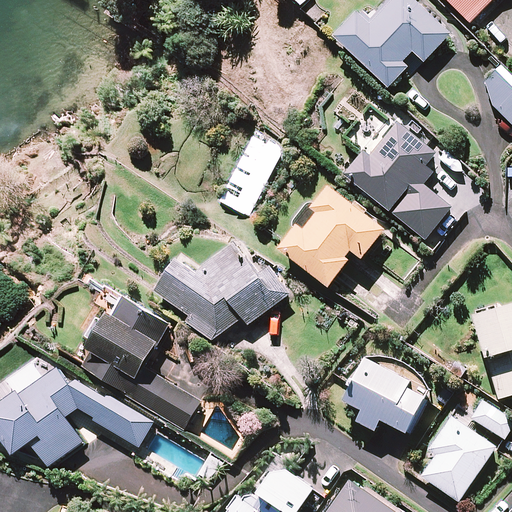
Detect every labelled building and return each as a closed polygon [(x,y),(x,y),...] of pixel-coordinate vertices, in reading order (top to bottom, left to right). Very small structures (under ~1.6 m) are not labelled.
[(344,0),(331,15),(387,67),(415,34),(424,42),(457,10),(445,0),(344,0)] [(511,48),(510,47),(498,57),(500,80),(511,92),(511,48)] [(438,217),(463,184),(436,164),(455,127),(407,94),(399,105),(378,89),(358,121),(376,133),(349,155),(438,217)] [(300,122),(269,111),(239,181),(264,197),(300,122)] [(342,265),(399,208),(335,159),(287,229),(342,265)] [(160,274),(221,319),(301,275),(246,226),(211,246),(191,231),(160,274)] [(231,376),(163,344),(180,303),(131,276),(119,298),(104,290),(80,348),(197,409),(231,376)] [(511,285),(482,296),(509,378),(511,377),(511,285)] [(368,327),(342,385),(419,423),(443,368),(368,327)] [(58,343),(0,382),(0,417),(14,439),(39,421),(56,447),(89,426),(74,397),(88,389),(143,430),(166,400),(58,343)] [(466,394),(427,452),(471,485),(511,415),(511,383),(492,374),(484,403),(466,394)] [(247,473),(229,501),(248,511),(298,511),(326,467),(282,440),(263,472),(247,473)] [(357,453),(321,511),(323,511),(398,511),(416,492),(357,453)] [(229,465),(210,456),(200,477),(218,486),(229,465)] [(0,511),(28,511),(30,501),(0,493),(0,511)]
